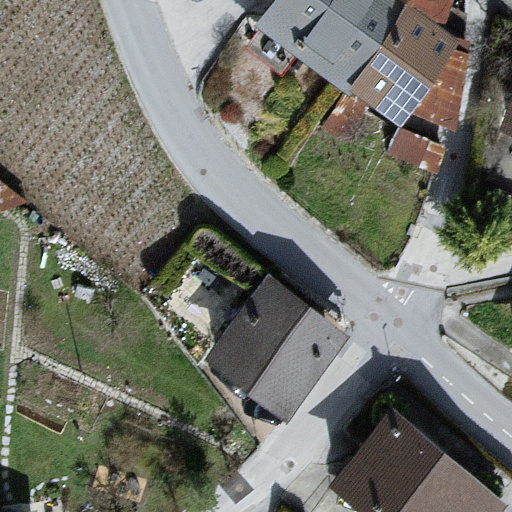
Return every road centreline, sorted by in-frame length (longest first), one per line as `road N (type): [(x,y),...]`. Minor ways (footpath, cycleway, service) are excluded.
road 1 (residential): [(397,368),(192,158),(112,0)]
road 2 (residential): [(234,511),(311,457),(397,368)]
road 3 (residential): [(511,468),(476,450),(397,368)]
